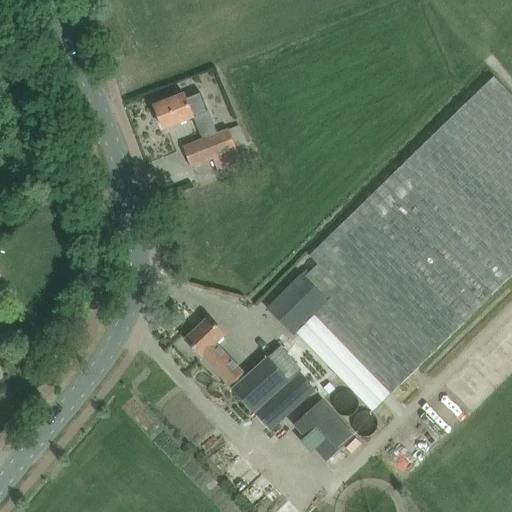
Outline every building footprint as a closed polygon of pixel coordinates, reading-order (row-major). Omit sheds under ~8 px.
[(297,333),(372,412),(511,276),(511,96),(494,77),(310,255),(319,264),(304,277),(328,301),(297,333)] [(236,150),(246,146),(239,126),(229,130),(229,129),(218,134),(201,93),(186,99),(184,94),(155,106),(164,130),(194,118),(203,140),(184,147),(191,168),(214,159),(218,170),(241,162),(236,150)] [(328,301),(304,277),(302,276),(268,311),(294,336),(297,333),(328,301)] [(248,377),(216,344),(225,335),(208,318),(185,339),(202,357),(203,356),(234,390),(248,377)] [(300,394),(269,359),(248,377),(234,390),(233,390),(271,432),(331,377),(299,341),(285,353),(312,383),(300,394)] [(364,447),(322,401),(294,426),(327,462),(336,472),(364,447)] [(426,438),(416,448),(427,458),(437,447),(426,438)] [(274,476),(246,449),(233,462),(261,489),(274,476)] [(298,490),(278,506),(282,511),(304,511),(311,507),(298,490)]
